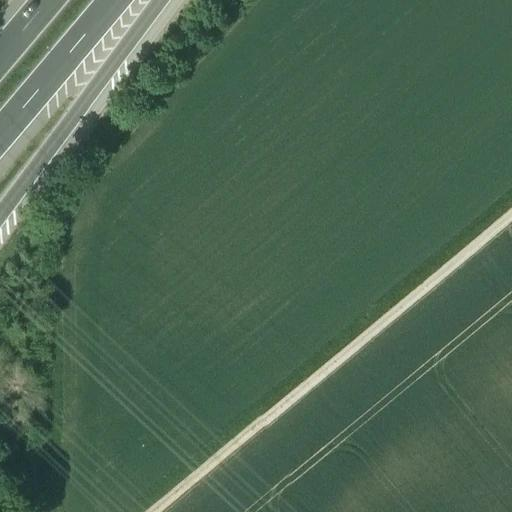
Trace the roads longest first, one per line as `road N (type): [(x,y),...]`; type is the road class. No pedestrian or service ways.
road 1 (track): [(155,511),(511,213)]
road 2 (motorway): [(0,204),(162,0)]
road 3 (motorway): [(0,137),(120,0)]
